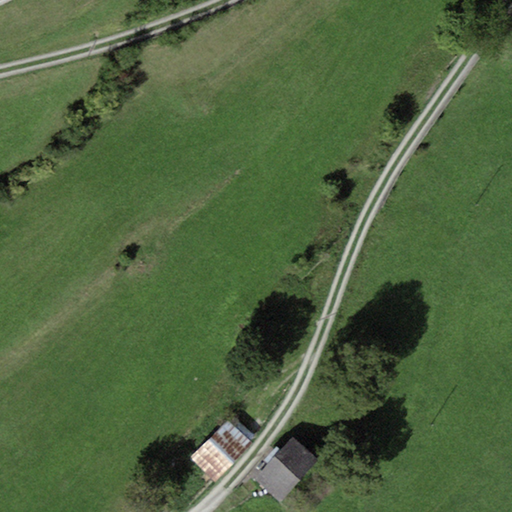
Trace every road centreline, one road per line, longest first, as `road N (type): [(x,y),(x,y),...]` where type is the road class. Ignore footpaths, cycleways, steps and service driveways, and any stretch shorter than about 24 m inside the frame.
road 1 (track): [(198,511),(273,430),(306,373),(351,247),(399,154),(511,0)]
road 2 (track): [(208,0),(123,37),(0,72)]
